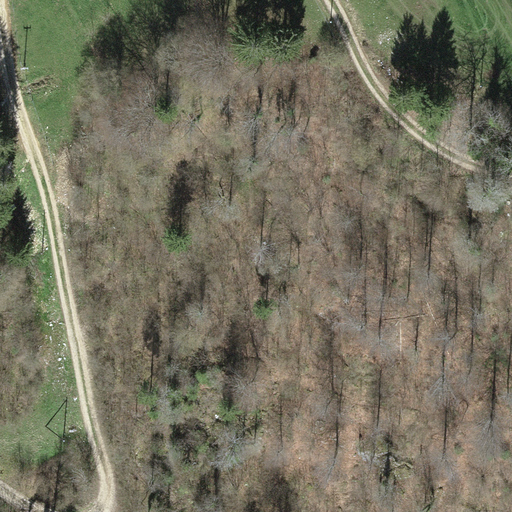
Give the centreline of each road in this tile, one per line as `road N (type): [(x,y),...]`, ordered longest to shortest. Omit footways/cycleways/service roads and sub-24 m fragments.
road 1 (track): [(101,511),(107,478),(0,22)]
road 2 (track): [(336,0),(399,118),(430,142),(511,169)]
